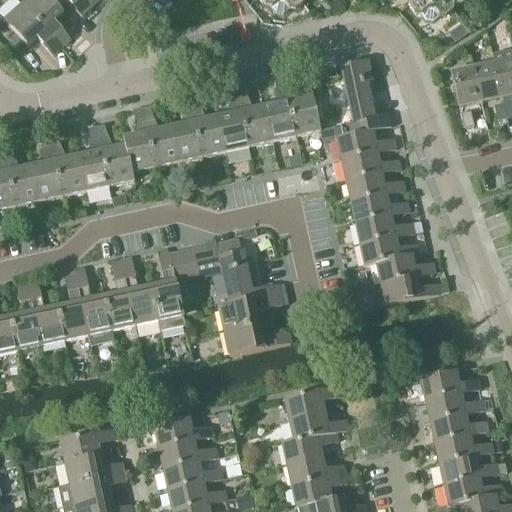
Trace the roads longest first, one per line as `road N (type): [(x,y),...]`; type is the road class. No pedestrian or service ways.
road 1 (residential): [(445,170),(412,78),(381,33),(352,29),(122,84)]
road 2 (residential): [(313,301),(296,226),(280,211),(218,225),(177,211),(92,230),(64,257),(0,271)]
road 3 (residential): [(511,344),(445,170)]
road 4 (residential): [(122,84),(22,108),(2,105)]
